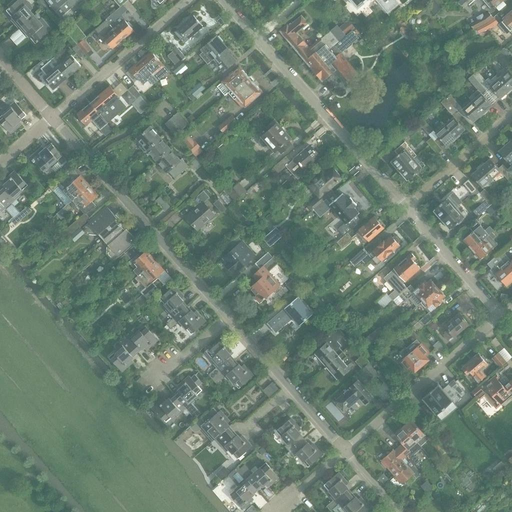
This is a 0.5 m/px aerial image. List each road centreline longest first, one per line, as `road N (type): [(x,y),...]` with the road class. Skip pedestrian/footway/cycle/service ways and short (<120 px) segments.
road 1 (residential): [(407,208),(223,0)]
road 2 (residential): [(228,318),(52,118)]
road 3 (residential): [(344,450),(500,316)]
road 4 (residential): [(52,118),(189,0)]
road 5 (residential): [(344,450),(228,318)]
road 6 (residential): [(500,316),(407,208)]
road 7 (residential): [(407,208),(511,114)]
